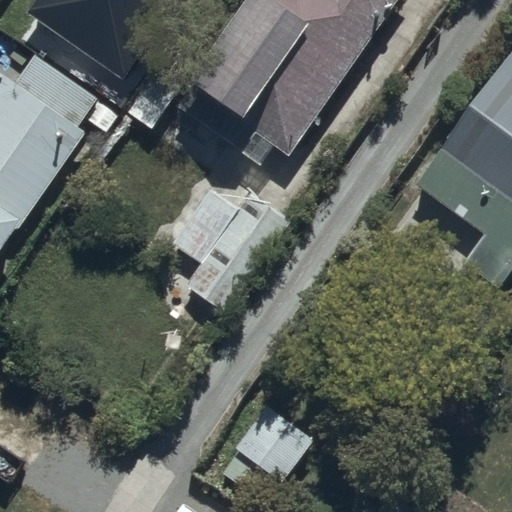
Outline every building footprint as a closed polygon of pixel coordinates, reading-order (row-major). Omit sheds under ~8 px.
[(42,0),(29,21),(128,87),(186,0),(42,0)] [(247,0),(174,109),(247,158),(257,143),(294,168),(406,0),(247,0)] [(505,301),(511,290),(511,63),(509,61),(416,202),(485,247),(466,275),(505,301)] [(0,82),(0,276),(27,238),(25,236),(90,145),(81,139),(102,110),(40,66),(18,96),(0,82)] [(224,320),(288,229),(252,203),(242,216),(211,194),(170,252),(201,274),(187,294),(224,320)] [(313,448),(268,416),(222,479),(268,511),(313,448)]
